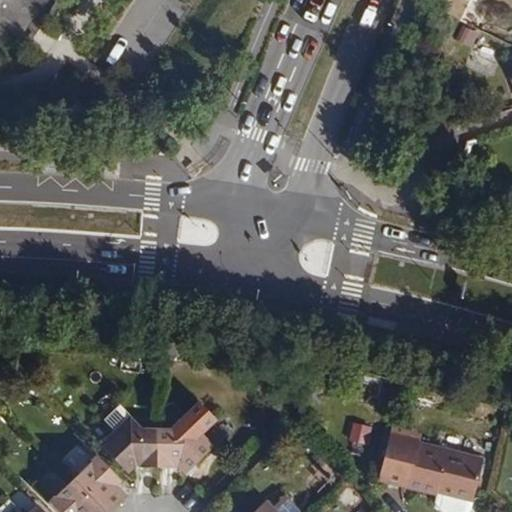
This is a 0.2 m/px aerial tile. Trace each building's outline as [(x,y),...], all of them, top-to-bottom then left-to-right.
[(48,162),(48,171),(71,172),(71,163),(48,162)] [(157,433),(157,470),(172,469),(172,465),(178,466),(185,475),(214,447),(201,434),(217,419),(200,402),(185,417),(168,433),(157,433)] [(140,470),(157,470),(157,433),(148,433),(131,415),(102,444),(130,472),(138,463),(140,466),(140,470)] [(482,461),(388,438),(378,478),(407,485),(406,489),(439,497),(439,493),(472,501),(482,461)] [(74,480),(104,511),(114,511),(128,498),(123,494),(115,485),(121,480),(97,457),(74,480)] [(104,511),(74,480),(50,504),(58,511),(104,511)] [(472,501),(439,493),(439,497),(471,505),(472,501)] [(299,511),(289,501),(291,500),(285,494),(283,494),(277,500),(278,501),(271,508),(266,502),(256,511),(299,511)]
